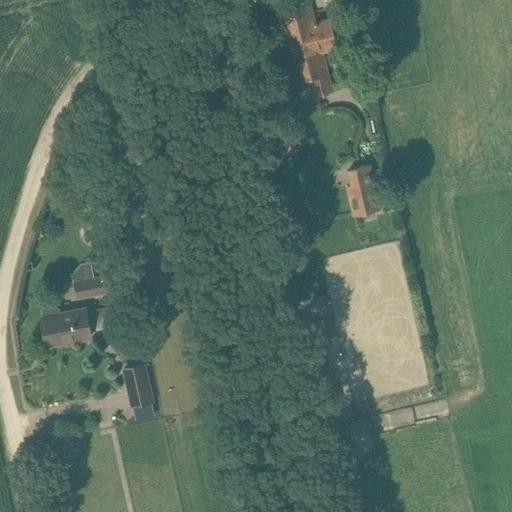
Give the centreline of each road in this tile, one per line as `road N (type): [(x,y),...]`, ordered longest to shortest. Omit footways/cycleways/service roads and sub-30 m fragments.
road 1 (unclassified): [(0,316),(19,218),(86,84),(145,42),(245,0)]
road 2 (unclassified): [(26,511),(0,336)]
